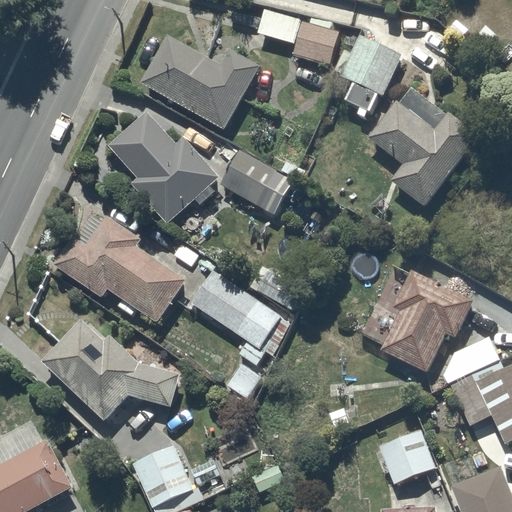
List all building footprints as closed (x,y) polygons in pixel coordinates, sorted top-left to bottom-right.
[(267,15),(260,38),(296,49),(303,25),(267,15)] [(304,26),(294,60),(332,71),(342,37),(333,35),(335,28),(310,20),(308,27),(304,26)] [(381,100),(385,101),(404,60),(361,40),(353,56),(346,53),(336,75),(344,78),(343,81),(356,87),(347,106),(362,113),(359,120),(367,124),(370,117),(374,118),(381,100)] [(140,41),(124,70),(138,77),(153,48),(140,41)] [(171,42),(143,89),(225,136),(261,74),(232,57),(223,73),(171,42)] [(400,106),(370,143),(405,171),(393,187),(426,214),(482,143),(450,117),(448,120),(414,94),(403,108),(400,106)] [(133,191),(170,231),(223,183),(186,143),(178,150),(149,117),(111,152),(140,185),(133,191)] [(242,154),(223,190),(277,219),(291,194),(274,185),(280,174),(242,154)] [(110,295),(159,328),(188,287),(153,263),(158,255),(110,222),(89,251),(76,242),(56,271),(104,304),(110,295)] [(268,356),(274,360),(295,328),(215,275),(193,309),(249,346),(241,359),(258,370),(268,356)] [(259,295),(296,317),(308,298),(271,276),(259,295)] [(386,349),(383,357),(428,379),(447,341),(457,345),(476,307),(414,276),(408,287),(389,278),(360,337),(386,349)] [(43,368),(106,426),(131,401),(172,413),(182,380),(143,368),(111,339),(106,345),(83,325),(43,368)] [(450,389),(503,365),(492,342),(456,359),(445,379),(450,389)] [(503,365),(450,389),(472,431),(493,421),(507,450),(511,447),(511,370),(507,373),(503,365)] [(245,368),(229,392),(248,405),(264,381),(245,368)] [(381,451),(397,490),(439,472),(424,434),(381,451)] [(0,473),(0,511),(39,511),(75,493),(50,446),(0,473)] [(177,451),(135,470),(153,511),(186,511),(211,501),(206,490),(196,494),(177,451)] [(436,460),(449,492),(478,479),(468,456),(451,463),(448,455),(436,460)] [(455,500),(460,511),(511,511),(511,496),(502,472),(452,492),(453,495),(450,496),(452,501),(455,500)]
